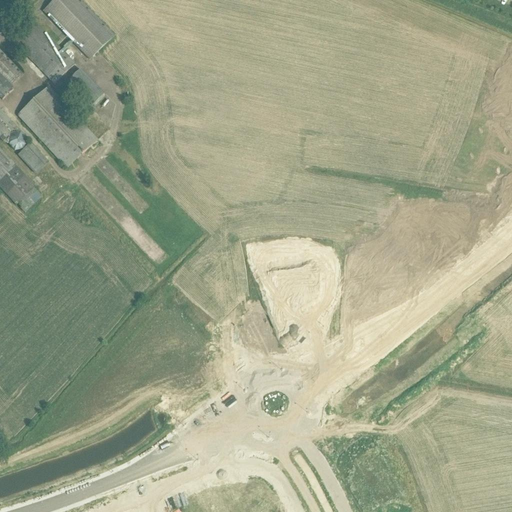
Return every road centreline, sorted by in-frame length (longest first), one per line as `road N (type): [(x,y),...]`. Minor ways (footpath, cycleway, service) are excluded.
road 1 (tertiary): [(361,350),(511,237)]
road 2 (residential): [(142,495),(240,465),(271,473),(298,511)]
road 3 (tertiary): [(36,511),(165,460)]
